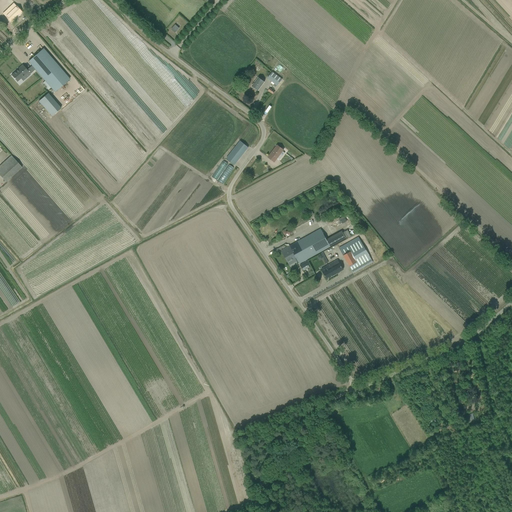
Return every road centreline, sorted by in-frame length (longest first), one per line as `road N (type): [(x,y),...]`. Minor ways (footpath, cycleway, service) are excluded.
road 1 (unclassified): [(357,388),(231,205),(258,145),(256,123),(109,0)]
road 2 (track): [(347,394),(288,421),(267,449),(256,501),(232,511)]
road 3 (unclassified): [(357,388),(455,349),(511,302)]
